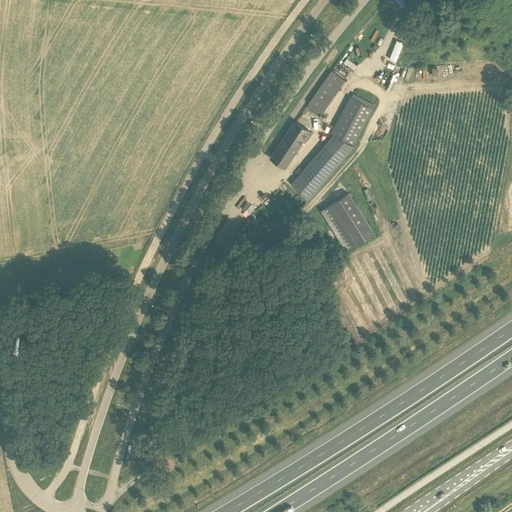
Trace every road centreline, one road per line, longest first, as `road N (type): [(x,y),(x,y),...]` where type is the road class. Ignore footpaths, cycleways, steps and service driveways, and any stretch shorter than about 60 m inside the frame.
road 1 (unclassified): [(75,511),(109,503),(163,341),(214,227),(291,95),(364,0)]
road 2 (unclassified): [(327,0),(235,132),(160,271),(98,424),(75,511)]
road 3 (motorway): [(511,328),(226,511)]
road 4 (motorway): [(279,511),(511,359)]
road 5 (unknown): [(218,162),(238,183),(277,177),(346,87),(377,94)]
road 6 (unclassified): [(75,511),(32,494),(0,381)]
